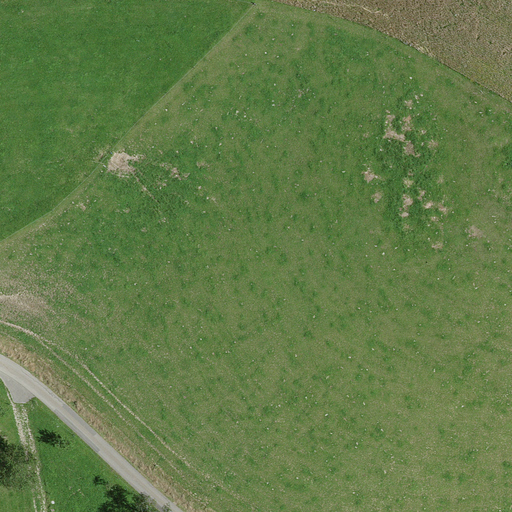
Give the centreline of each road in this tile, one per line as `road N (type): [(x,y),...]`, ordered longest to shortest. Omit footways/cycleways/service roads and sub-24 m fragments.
road 1 (track): [(0,363),(174,511)]
road 2 (track): [(7,367),(41,511)]
